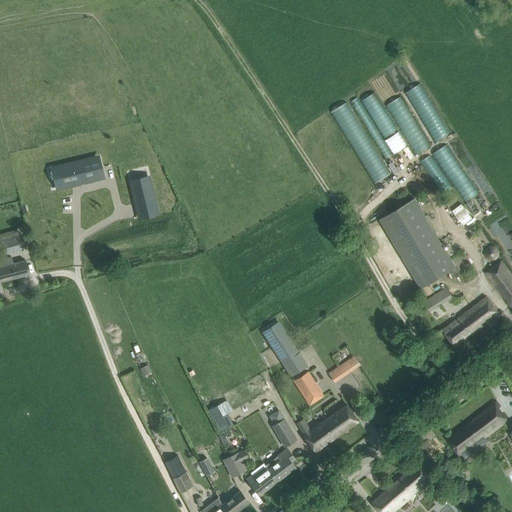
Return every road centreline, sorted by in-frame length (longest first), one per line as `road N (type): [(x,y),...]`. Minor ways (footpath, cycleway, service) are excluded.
road 1 (track): [(448,376),(196,0)]
road 2 (tertiary): [(295,511),(511,346)]
